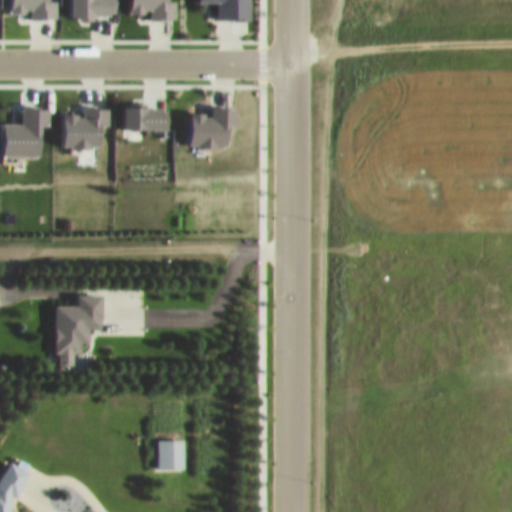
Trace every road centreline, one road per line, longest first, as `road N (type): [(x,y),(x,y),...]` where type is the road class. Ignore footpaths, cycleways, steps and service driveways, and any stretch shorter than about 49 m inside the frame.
road 1 (residential): [(285,511),(288,0)]
road 2 (residential): [(0,58),(288,58)]
road 3 (track): [(288,43),(511,32)]
